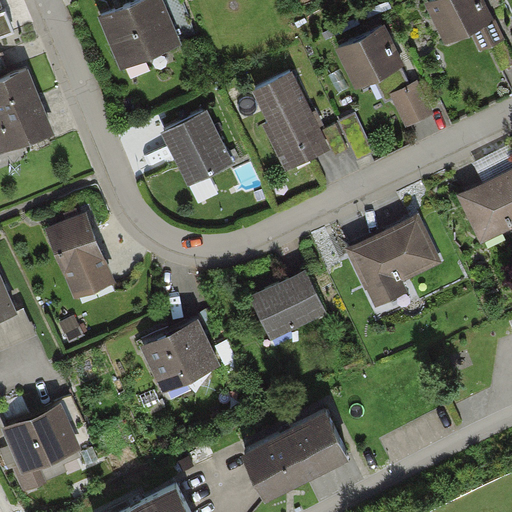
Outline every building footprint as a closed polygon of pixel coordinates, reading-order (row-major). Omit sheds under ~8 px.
[(2,0),(0,0),(0,36),(16,30),(2,0)] [(195,34),(181,0),(135,0),(102,14),(123,65),(126,63),(131,75),(149,67),(144,56),(195,34)] [(490,20),(480,0),(430,0),(449,40),(473,29),(481,47),(490,43),(503,68),(511,63),(511,54),(495,18),(490,20)] [(382,24),(340,44),(360,85),(381,74),(390,93),(395,91),(409,119),(428,109),(415,81),(410,83),(382,24)] [(0,146),(2,151),(50,130),(21,65),(0,74),(0,146)] [(289,71),(251,90),(288,166),(327,147),(289,71)] [(205,108),(164,128),(191,182),(232,162),(205,108)] [(370,149),(353,113),(341,119),(357,155),(370,149)] [(348,147),(336,122),(323,128),(336,153),(348,147)] [(485,183),(463,194),(481,231),(508,219),(510,223),(511,222),(511,155),(508,147),(475,162),(485,183)] [(110,272),(85,213),(50,228),(75,287),(110,272)] [(417,215),(350,247),(369,285),(396,273),(398,278),(438,259),(417,215)] [(0,315),(20,306),(0,266),(0,315)] [(306,269),(251,295),(269,331),(290,322),(291,325),(325,309),(306,269)] [(196,321),(147,344),(163,377),(181,369),(183,374),(214,360),(196,321)] [(64,403),(5,427),(12,445),(2,449),(11,472),(18,469),(27,491),(47,483),(39,464),(82,447),(64,403)] [(346,448),(326,408),(245,448),(265,489),(346,448)] [(193,511),(177,481),(117,511),(193,511)]
